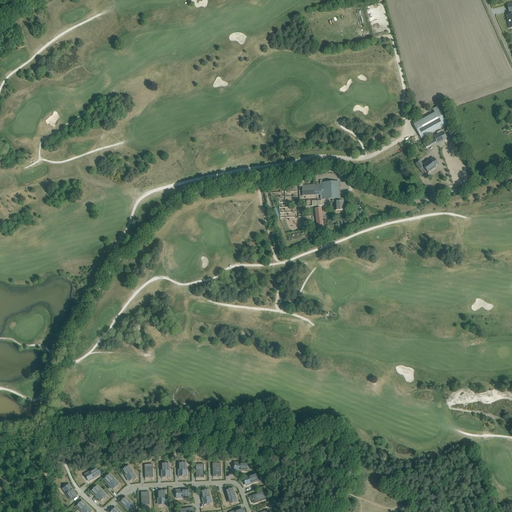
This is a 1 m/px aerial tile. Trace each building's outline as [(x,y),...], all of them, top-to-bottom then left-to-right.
[(421,139),(447,124),(440,110),(413,125),(421,139)] [(446,138),(445,135),(443,132),(434,137),(437,143),(439,142),(446,138)] [(432,171),(436,168),(435,167),(438,164),(433,157),(423,165),(420,161),(416,164),(420,170),(424,167),(429,173),(432,171)] [(322,184),(302,185),(302,190),(302,196),(323,195),(323,199),(335,199),(335,202),(340,201),(340,198),(339,182),(322,183),(322,184)] [(340,201),(335,202),(335,211),(344,210),(344,201),(340,201)] [(315,208),(317,232),(324,231),(322,208),(315,208)] [(135,476),(128,466),(122,470),(128,480),(135,476)] [(96,468),(86,474),(89,480),(100,474),(96,468)] [(117,483),(109,474),(104,479),(112,488),(117,483)] [(255,474),(244,478),(246,485),(258,481),(255,474)] [(76,495),(69,485),(63,490),(70,499),(76,495)] [(105,495),(96,486),(91,491),(99,500),(105,495)] [(227,487),(220,489),(224,501),(231,499),(227,487)] [(208,489),(201,491),(203,502),(210,501),(208,489)] [(165,491),(157,491),(158,503),(165,503),(165,491)] [(252,496),(254,503),(266,499),(263,492),(252,496)] [(120,502),(128,511),(134,506),(125,497),(120,502)] [(76,506),(81,511),(87,511),(90,510),(82,501),(76,506)]
